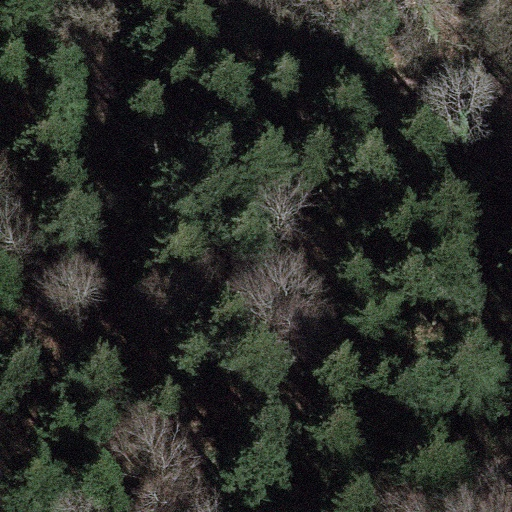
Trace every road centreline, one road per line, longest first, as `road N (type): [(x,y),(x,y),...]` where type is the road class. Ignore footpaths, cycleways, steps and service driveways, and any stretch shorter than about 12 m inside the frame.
road 1 (track): [(0,84),(50,90),(511,81)]
road 2 (track): [(511,453),(330,511)]
